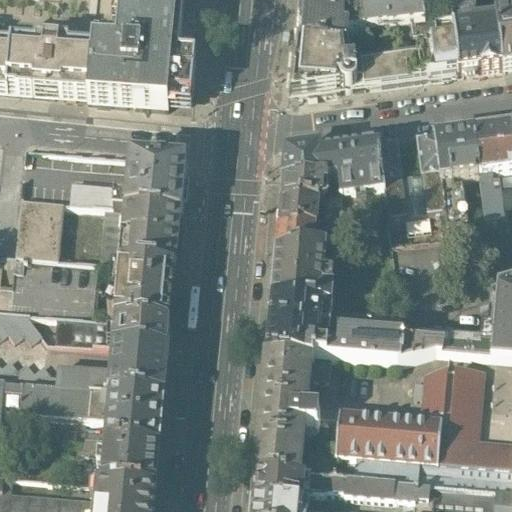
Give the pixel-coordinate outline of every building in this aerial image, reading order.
[(168,0),(98,0),(91,56),(87,104),(87,105),(168,113),(169,103),(192,105),(202,3),(168,0)] [(302,0),(302,3),(301,13),(349,17),(418,9),(417,0),(302,0)] [(471,0),(447,0),(448,5),(453,38),(459,81),(479,78),(503,75),(497,29),(476,32),(471,0)] [(301,17),(298,50),(346,54),(348,38),(388,32),(388,34),(398,33),(399,46),(434,41),(432,24),(424,25),(422,8),(418,9),(349,17),(301,13),(301,17)] [(511,17),(496,19),(497,29),(503,75),(511,74),(511,17)] [(346,54),(298,50),(293,93),(294,96),(296,99),(298,100),(300,101),(303,101),(349,95),(434,84),(459,81),(453,38),(435,41),(437,53),(349,64),(348,58),(348,55),(346,54)] [(0,95),(87,104),(91,56),(68,54),(68,49),(35,46),(34,50),(0,47),(0,95)] [(485,183),(490,229),(506,226),(500,178),(511,177),(511,132),(508,133),(479,137),(485,183)] [(437,142),(449,232),(468,229),(461,186),(485,183),(479,137),(468,139),(437,142)] [(387,200),(392,232),(395,256),(451,248),(449,232),(437,142),(418,145),(423,184),(402,186),(397,148),(380,150),(387,200)] [(287,169),(286,188),(327,188),(343,188),(344,203),(387,200),(380,150),(354,154),(288,163),(287,169)] [(72,189),(70,210),(105,214),(124,216),(180,221),(185,169),(129,164),(129,165),(126,200),(117,199),(117,195),(115,193),(72,189)] [(286,193),(284,214),(328,212),(327,188),(286,188),(286,193)] [(283,218),(281,240),(318,236),(345,221),(344,203),(328,212),(284,214),(283,218)] [(63,210),(21,206),(16,261),(57,266),(63,210)] [(124,216),(105,214),(99,270),(119,271),(124,216)] [(180,221),(124,216),(119,271),(175,277),(180,221)] [(343,235),(347,243),(364,231),(364,219),(346,233),(343,235)] [(281,243),(279,259),(327,253),(343,235),(346,233),(345,221),(318,236),(281,240),(281,243)] [(276,298),(275,309),(324,313),(333,313),(334,282),(325,281),(327,253),(279,259),(276,298)] [(0,316),(26,319),(56,323),(94,326),(99,270),(57,266),(16,261),(1,260),(0,259),(0,316)] [(169,333),(175,277),(119,271),(118,276),(114,276),(111,278),(107,318),(109,321),(113,322),(113,328),(115,328),(169,333)] [(339,355),(327,354),(326,366),(331,366),(402,372),(438,361),(511,366),(511,285),(496,290),(496,303),(493,342),(427,339),(426,344),(339,339),(339,355)] [(496,290),(481,295),(483,307),(496,303),(496,290)] [(273,326),(267,365),(313,369),(314,365),(326,366),(327,354),(320,353),(324,313),(275,309),(273,326)] [(41,340),(26,319),(0,316),(0,342),(8,337),(14,345),(24,338),(31,347),(41,340)] [(56,323),(54,349),(113,355),(115,328),(113,328),(94,326),(56,323)] [(115,328),(113,355),(167,360),(169,333),(115,328)] [(167,360),(113,355),(112,365),(111,381),(109,401),(163,407),(166,371),(167,360)] [(0,388),(1,388),(1,390),(36,393),(51,382),(43,371),(34,377),(26,368),(18,374),(10,365),(1,371),(0,369),(0,388)] [(261,420),(255,481),(295,485),(300,434),(305,434),(305,440),(318,441),(320,421),(302,420),(306,386),(329,388),(331,366),(326,366),(314,365),(313,369),(267,365),(266,376),(261,420)] [(36,393),(109,401),(111,381),(59,375),(58,382),(51,382),(36,393)] [(429,426),(428,430),(442,432),(440,448),(475,450),(482,379),(447,376),(426,382),(422,420),(430,420),(429,426)] [(0,440),(35,444),(37,421),(77,425),(107,428),(109,401),(36,393),(1,390),(1,388),(0,388),(0,440)] [(163,407),(109,401),(107,428),(105,445),(105,451),(159,457),(159,450),(163,407)] [(37,421),(35,444),(75,448),(77,425),(37,421)] [(356,466),(354,490),(430,497),(511,504),(511,453),(475,450),(440,448),(442,432),(428,430),(366,425),(339,422),(335,464),(356,466)] [(81,490),(97,492),(155,498),(159,457),(105,451),(85,449),(81,490)] [(11,483),(0,481),(0,511),(95,511),(96,508),(10,498),(11,483)] [(254,491),(252,509),(279,511),(301,511),(303,501),(325,503),(325,502),(344,504),(344,506),(411,511),(413,511),(415,511),(415,508),(428,510),(430,497),(354,490),(295,485),(255,481),(254,491)] [(96,499),(96,508),(95,511),(153,511),(154,505),(155,498),(97,492),(96,499)] [(511,511),(511,504),(430,497),(428,510),(415,508),(415,511),(413,511),(511,511)]
